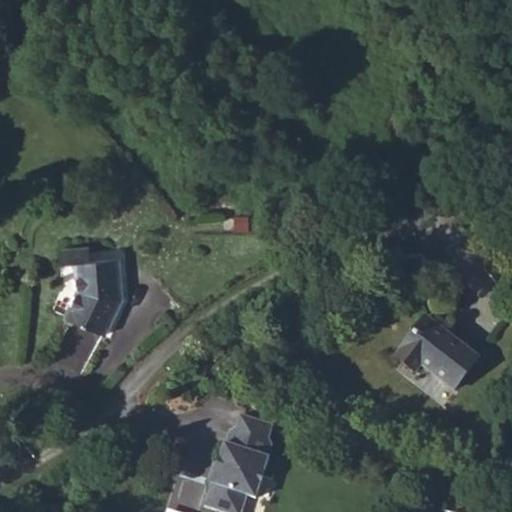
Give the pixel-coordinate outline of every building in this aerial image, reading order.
[(240,217),(227,218),(228,233),(241,232),(240,217)] [(52,274),(69,273),(82,272),(81,256),(51,257),(52,274)] [(96,347),(114,311),(112,270),(82,272),(69,273),(71,305),(59,330),(96,347)] [(428,360),(460,386),(485,356),(432,313),(401,351),(421,368),(428,360)] [(283,423),(247,411),(237,441),(233,439),(225,461),(228,462),(223,476),(220,475),(211,500),(245,511),(246,511),(254,490),(264,493),(277,454),(273,453),(283,423)]
